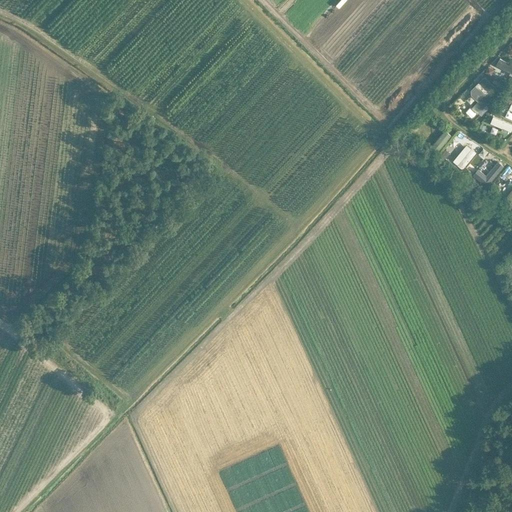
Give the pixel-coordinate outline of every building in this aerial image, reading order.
[(493,67),(489,73),(495,76),(498,71),(493,67)] [(494,125),(511,132),(511,123),(497,118),(494,125)] [(436,150),(443,154),(455,135),(448,131),(436,150)] [(467,171),(480,154),(470,146),(457,163),(467,171)] [(491,176),(483,170),(477,179),(492,190),(509,166),(502,160),(491,176)] [(93,255),(94,214),(83,214),(82,254),(93,255)]
